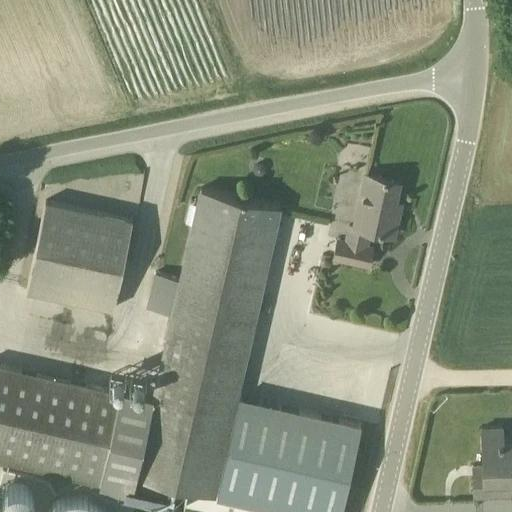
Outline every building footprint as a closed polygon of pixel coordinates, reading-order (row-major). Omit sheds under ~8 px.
[(399,211),(393,210),(399,181),(366,173),(355,224),(348,224),(344,239),(337,237),(332,256),(369,264),(373,247),(366,246),(370,230),(393,235),(399,211)] [(279,205),(201,187),(154,398),(122,391),(101,480),(100,485),(133,492),(136,476),(296,511),(340,511),(360,422),(236,394),(279,205)] [(132,218),(45,199),(25,290),(113,308),(132,218)] [(122,391),(0,363),(0,458),(101,480),(122,391)] [(511,440),(502,440),(502,426),(482,427),(483,476),(474,476),(474,495),(511,493),(511,440)]
